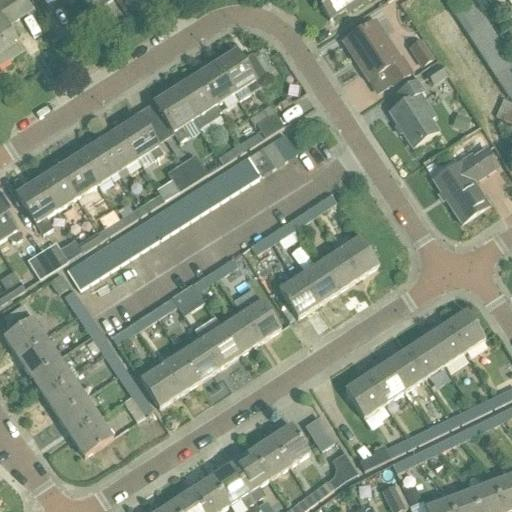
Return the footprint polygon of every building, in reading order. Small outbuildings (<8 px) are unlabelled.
[(0,0),(0,68),(22,55),(6,30),(20,21),(33,13),(24,0),(0,0)] [(116,1),(115,0),(40,0),(46,10),(61,0),(82,0),(92,16),(116,1)] [(351,14),(371,1),(372,0),(315,0),(317,2),(315,3),(328,24),(349,11),(351,14)] [(453,17),(473,4),(470,0),(458,0),(447,8),(453,17)] [(459,27),(479,13),(473,4),(453,17),(459,27)] [(465,36),(485,23),(479,13),(459,27),(465,36)] [(471,45),(491,32),(485,23),(465,36),(471,45)] [(400,64),(375,26),(343,46),(369,86),(384,76),(392,89),(412,76),(402,62),(400,64)] [(477,54),(497,41),(491,32),(471,45),(477,54)] [(483,64),(503,50),(497,41),(477,54),(483,64)] [(421,73),(435,63),(423,43),(408,52),(421,73)] [(489,73),(509,60),(503,50),(483,64),(489,73)] [(235,55),(215,68),(234,98),(239,106),(251,98),(259,93),(255,86),(266,79),(263,73),(269,69),(263,58),(256,63),(252,57),(241,64),(235,55)] [(495,82),(511,71),(511,63),(509,60),(489,73),(495,82)] [(222,105),(234,98),(215,68),(194,80),(219,118),(227,113),(222,105)] [(447,81),(441,70),(440,69),(425,78),(433,91),(447,81)] [(511,71),(495,82),(501,92),(511,84),(511,71)] [(219,118),(194,80),(174,93),(193,123),(194,123),(204,140),(225,127),(219,118)] [(412,152),(439,135),(431,123),(436,120),(422,98),(425,95),(418,84),(397,97),(403,107),(389,116),(412,152)] [(511,84),(501,92),(507,101),(511,97),(511,84)] [(182,131),(193,123),(174,93),(153,107),(172,137),(179,148),(188,142),(182,131)] [(279,112),(286,125),(304,116),(297,103),(279,112)] [(511,107),(503,103),(496,121),(511,128),(505,145),(511,148),(511,107)] [(112,123),(116,130),(142,114),(138,107),(112,123)] [(284,131),(272,112),(264,116),(263,114),(250,122),(254,130),(256,129),(265,144),(284,131)] [(467,136),(471,122),(457,117),(452,130),(467,136)] [(118,133),(138,164),(149,157),(155,166),(164,160),(158,151),(138,120),(118,133)] [(118,176),(138,164),(118,133),(98,146),(118,176)] [(239,150),(243,157),(263,144),(258,137),(239,150)] [(273,147),(285,166),(297,159),(284,140),(273,147)] [(97,190),(118,176),(98,146),(77,159),(97,190)] [(274,173),(285,166),(273,147),(262,153),(274,173)] [(222,170),(243,157),(239,150),(218,163),(222,170)] [(499,169),(487,151),(473,160),(473,159),(434,184),(463,228),(489,211),(474,186),(485,179),(499,169)] [(260,182),(274,173),(262,153),(247,163),(260,182)] [(77,202),(97,190),(77,159),(57,172),(77,202)] [(181,169),(193,188),(207,180),(195,160),(181,169)] [(249,189),(260,182),(247,163),(237,169),(249,189)] [(179,197),(193,188),(181,169),(167,178),(179,197)] [(227,175),(240,195),(249,189),(237,169),(227,175)] [(57,215),(77,202),(57,172),(37,184),(57,215)] [(230,201),(240,195),(227,175),(217,182),(230,201)] [(220,208),(230,201),(217,182),(207,188),(220,208)] [(37,184),(15,198),(35,229),(43,241),(54,234),(46,222),(57,215),(37,184)] [(210,214),(220,208),(207,188),(197,194),(210,214)] [(200,220),(210,214),(197,194),(187,200),(200,220)] [(145,219),(164,207),(160,199),(140,211),(145,219)] [(317,220),(338,208),(332,199),(312,212),(317,220)] [(190,227),(200,220),(187,200),(177,207),(190,227)] [(180,233),(190,227),(177,207),(167,213),(180,233)] [(21,245),(15,236),(0,211),(0,245),(8,241),(11,247),(17,248),(21,245)] [(124,232),(145,219),(140,211),(131,217),(130,216),(118,224),(124,232)] [(297,233),(317,220),(312,212),(292,225),(297,233)] [(170,239),(180,233),(167,213),(157,219),(170,239)] [(160,245),(170,239),(157,219),(147,225),(160,245)] [(104,245),(124,232),(118,224),(111,228),(112,229),(98,237),(104,245)] [(150,252),(160,245),(147,225),(137,232),(150,252)] [(277,246),(297,233),(292,225),(272,237),(277,246)] [(140,258),(150,252),(137,232),(127,238),(140,258)] [(244,232),(231,239),(240,255),(253,248),(244,232)] [(83,259),(104,245),(98,237),(78,250),(83,259)] [(277,246),(272,237),(250,251),(255,259),(277,246)] [(130,264),(140,258),(127,238),(117,244),(130,264)] [(340,255),(358,284),(379,271),(360,242),(340,255)] [(120,271),(130,264),(117,244),(107,250),(120,271)] [(41,257),(54,276),(68,268),(55,248),(41,257)] [(110,277),(120,271),(107,250),(97,257),(110,277)] [(339,297),(358,284),(340,255),(320,268),(339,297)] [(39,285),(54,276),(41,257),(27,266),(39,285)] [(100,283),(110,277),(97,257),(87,263),(100,283)] [(90,289),(100,283),(87,263),(77,269),(90,289)] [(231,263),(212,276),(217,284),(224,280),(237,272),(231,263)] [(319,310),(339,297),(320,268),(300,281),(319,310)] [(80,296),(90,289),(77,269),(67,275),(80,296)] [(199,296),(217,284),(212,276),(192,289),(197,297),(199,296)] [(298,323),(319,310),(300,281),(280,294),(298,323)] [(0,299),(0,301),(4,307),(24,294),(20,287),(0,299)] [(199,296),(197,297),(192,289),(172,302),(178,310),(184,321),(205,307),(199,296)] [(63,302),(76,322),(86,316),(72,296),(63,302)] [(157,324),(178,310),(172,302),(151,315),(157,324)] [(241,319),(260,347),(281,334),(262,305),(241,319)] [(17,362),(46,343),(32,322),(23,309),(2,322),(11,336),(3,341),(17,362)] [(136,337),(157,324),(151,315),(131,329),(136,337)] [(76,322),(90,342),(99,335),(86,316),(76,322)] [(446,331),(464,359),(485,346),(467,317),(446,331)] [(240,360),(260,347),(241,319),(221,332),(240,360)] [(116,350),(136,337),(131,329),(110,342),(116,350)] [(444,372),(464,359),(446,331),(426,344),(444,372)] [(219,374),(240,360),(221,332),(200,345),(219,374)] [(113,355),(99,335),(90,342),(103,362),(113,355)] [(30,382),(59,362),(46,343),(17,362),(30,382)] [(424,385),(444,372),(426,344),(406,357),(424,385)] [(200,386),(219,374),(200,345),(180,358),(200,386)] [(103,362),(116,382),(126,375),(113,355),(103,362)] [(404,398),(424,385),(406,357),(385,370),(404,398)] [(179,400),(200,386),(180,358),(160,371),(179,400)] [(43,401),(72,382),(59,362),(30,382),(43,401)] [(384,411),(404,398),(385,370),(365,383),(384,411)] [(158,414),(179,400),(160,371),(139,385),(158,414)] [(116,382),(130,401),(139,395),(126,375),(116,382)] [(57,421),(85,402),(72,382),(43,401),(57,421)] [(363,425),(384,411),(365,383),(345,396),(363,425)] [(511,392),(492,402),(497,412),(511,404),(511,392)] [(139,395),(130,401),(130,402),(123,407),(136,427),(154,416),(139,395)] [(70,441),(98,422),(85,402),(57,421),(70,441)] [(470,412),(475,423),(497,412),(492,402),(470,412)] [(504,427),(511,423),(511,411),(499,417),(504,427)] [(475,423),(470,412),(448,423),(453,433),(475,423)] [(504,427),(499,417),(477,428),(482,438),(504,427)] [(98,422),(70,441),(83,462),(112,443),(98,422)] [(431,444),(453,433),(448,423),(426,433),(431,444)] [(319,424),(305,433),(320,456),(334,447),(319,424)] [(456,438),(460,449),(482,438),(477,428),(456,438)] [(270,444),(289,473),(310,460),(291,430),(270,444)] [(405,444),(410,454),(431,444),(426,433),(405,444)] [(460,449),(456,438),(434,449),(439,459),(460,449)] [(269,486),(289,473),(270,444),(250,457),(269,486)] [(390,464),(410,454),(405,444),(385,453),(390,464)] [(412,460),(417,470),(439,459),(434,449),(412,460)] [(260,492),(269,486),(250,457),(230,470),(249,499),(255,507),(265,501),(260,492)] [(417,470),(412,460),(392,469),(397,480),(417,470)] [(230,470),(210,483),(228,511),(229,511),(241,504),(245,511),(247,511),(255,507),(249,499),(230,470)] [(502,511),(511,511),(511,479),(493,486),(502,511)] [(200,511),(228,511),(210,483),(190,496),(200,511)] [(477,511),(502,511),(493,486),(471,494),(477,511)] [(308,502),(313,511),(333,496),(327,488),(308,502)] [(389,511),(404,511),(393,491),(382,497),(389,511)] [(451,511),(477,511),(471,494),(448,503),(451,511)] [(171,511),(200,511),(190,496),(169,509),(171,511)] [(311,511),(313,511),(308,502),(294,511),(311,511)] [(425,511),(451,511),(448,503),(425,511)]
